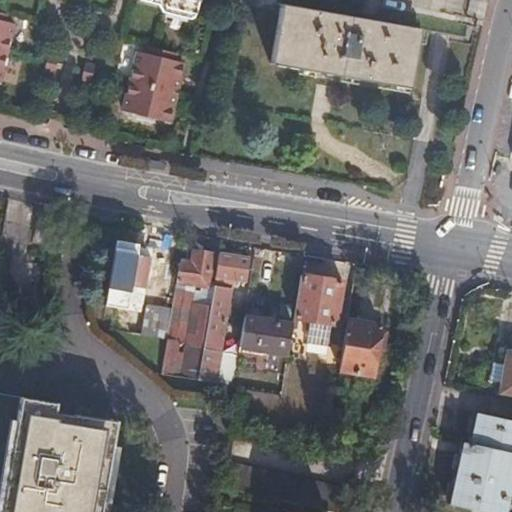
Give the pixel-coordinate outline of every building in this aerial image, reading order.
[(165,0),(167,0),(165,6),(195,13),(198,0),(165,0)] [(271,63),(410,88),(420,30),(281,4),(271,63)] [(0,75),(14,20),(4,18),(6,10),(0,8),(0,75)] [(147,53),(137,51),(123,111),(169,122),(183,63),(173,60),(175,53),(149,46),(147,53)] [(47,78),(56,81),(61,64),(51,61),(47,78)] [(75,67),(71,84),(81,87),(85,70),(75,67)] [(140,239),(117,234),(104,305),(127,309),(140,239)] [(165,236),(161,260),(174,261),(178,239),(165,236)] [(192,260),(179,258),(176,280),(194,282),(207,284),(212,253),(194,250),(192,260)] [(249,258),(218,253),(213,282),(224,283),(226,277),(245,280),(249,258)] [(342,279),(302,272),(294,317),(311,320),(307,336),(328,340),(331,322),(335,323),(342,279)] [(194,282),(176,280),(171,309),(166,339),(177,340),(185,342),(203,345),(210,303),(191,299),(194,282)] [(213,287),(210,303),(203,345),(197,379),(215,381),(229,289),(213,287)] [(135,303),(130,333),(166,339),(171,309),(135,303)] [(293,322),(244,313),(239,345),(288,353),(293,322)] [(380,324),(347,318),(343,340),(339,362),(338,368),(376,375),(379,358),(374,356),(380,324)] [(177,340),(166,339),(164,353),(174,355),(177,340)] [(339,362),(343,340),(334,339),(330,361),(339,362)] [(197,379),(203,345),(185,342),(179,376),(197,379)] [(511,351),(509,351),(502,391),(511,392),(511,351)] [(234,375),(237,356),(229,355),(226,374),(234,375)] [(341,374),(336,401),(352,404),(357,377),(341,374)] [(72,416),(0,400),(0,511),(91,511),(108,423),(72,416)] [(466,457),(460,456),(450,504),(486,511),(505,511),(511,486),(511,423),(478,415),(470,445),(466,457)] [(462,443),(460,456),(466,457),(470,445),(462,443)] [(229,461),(225,488),(336,511),(337,511),(344,486),(229,461)]
